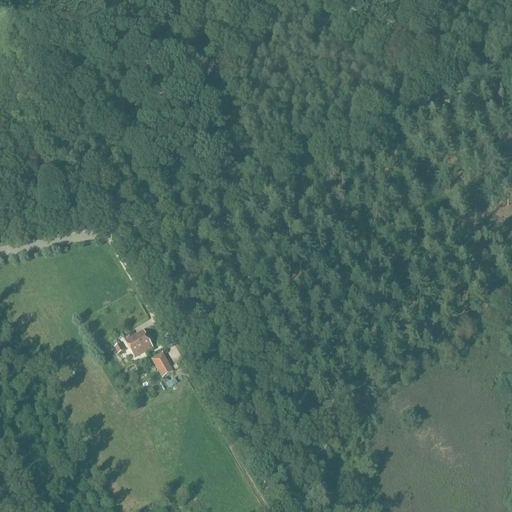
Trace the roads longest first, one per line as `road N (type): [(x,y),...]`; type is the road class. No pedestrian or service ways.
road 1 (tertiary): [(0,253),(257,211),(511,59)]
road 2 (track): [(0,163),(54,0)]
road 3 (track): [(111,232),(190,375)]
